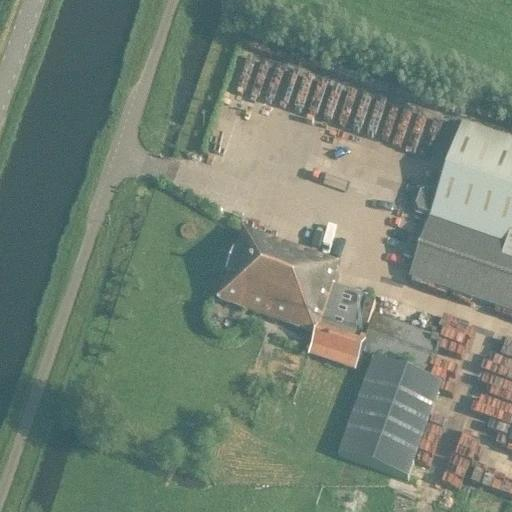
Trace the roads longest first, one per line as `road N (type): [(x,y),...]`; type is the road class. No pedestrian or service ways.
road 1 (unclassified): [(0,493),(171,0)]
road 2 (unknown): [(117,156),(248,182),(391,192)]
